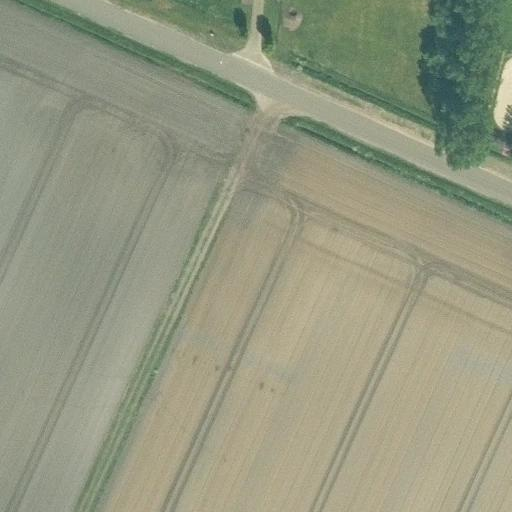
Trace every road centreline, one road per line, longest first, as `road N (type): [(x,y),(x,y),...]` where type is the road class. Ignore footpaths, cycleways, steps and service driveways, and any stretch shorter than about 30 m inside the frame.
road 1 (unclassified): [(511,193),(77,0)]
road 2 (track): [(266,84),(74,511)]
